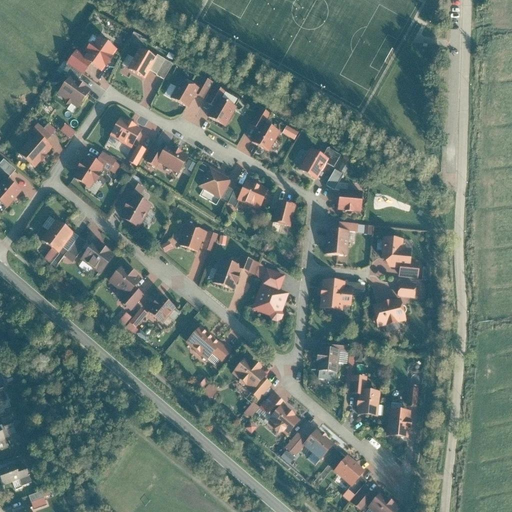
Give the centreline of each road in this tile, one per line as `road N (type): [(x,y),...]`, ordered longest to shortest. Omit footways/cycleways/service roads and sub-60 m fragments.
road 1 (residential): [(445,511),(463,308),(466,0)]
road 2 (residential): [(51,183),(111,95),(304,195),(315,216),(307,272)]
road 3 (tertiary): [(281,511),(0,271)]
road 4 (residential): [(51,183),(287,373)]
road 5 (residential): [(287,373),(309,406),(395,474)]
